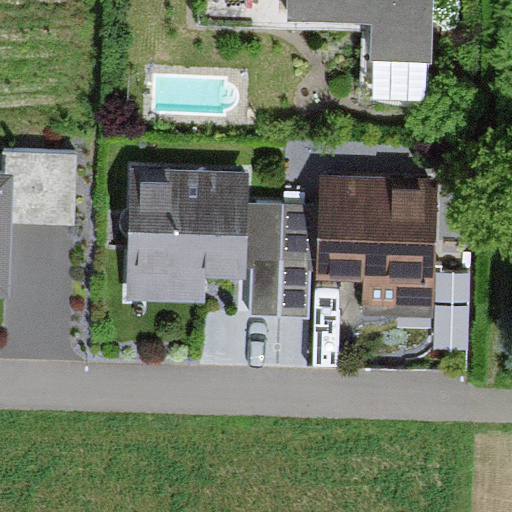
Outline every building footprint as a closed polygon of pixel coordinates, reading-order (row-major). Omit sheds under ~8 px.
[(357,77),(418,78),(419,0),(202,0),(202,15),(358,17),(357,77)] [(0,155),(0,223),(61,225),(63,157),(0,155)] [(236,202),(236,171),(121,170),(120,299),(192,299),(193,272),(236,272),(236,202)] [(423,174),(310,173),(309,202),(309,274),(350,274),(350,303),(422,303),(423,174)] [(309,202),(236,202),(236,272),(235,311),(309,312),(309,274),(309,202)]
